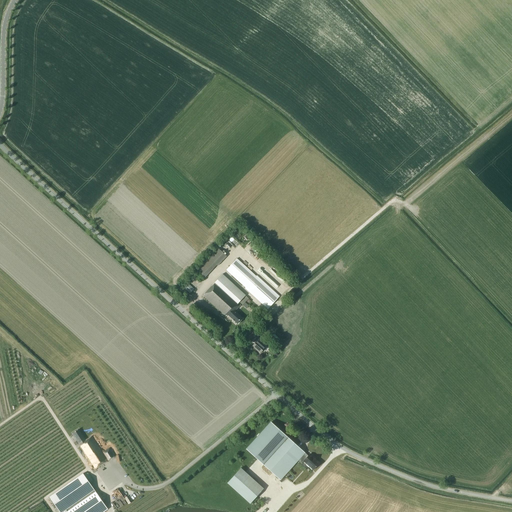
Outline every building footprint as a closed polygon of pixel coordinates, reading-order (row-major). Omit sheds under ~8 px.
[(195,270),(204,278),(217,265),(217,266),(227,256),(218,248),(213,253),(212,252),(195,270)] [(237,258),(226,270),(268,308),(279,297),(237,258)] [(241,304),(239,302),(245,295),(222,274),(203,296),(223,315),(224,314),(226,316),(227,314),(232,319),(234,321),(238,324),(243,318),(235,311),(241,305),(241,304)] [(187,283),(183,287),(190,293),(194,289),(187,283)] [(245,295),(239,302),(243,305),(249,298),(245,295)] [(260,353),(265,347),(258,341),(259,339),(257,338),(257,337),(255,335),(250,340),(253,342),(254,342),(255,343),(252,346),(260,353)] [(271,422),(247,450),(280,480),(302,456),(305,459),(304,461),(313,470),(319,463),(310,454),(308,456),(271,422)] [(95,470),(115,457),(110,449),(103,453),(92,436),(86,441),(79,429),(73,433),(81,445),(80,446),(95,470)] [(264,488),(241,468),(227,483),(250,503),(264,488)] [(49,497),(59,511),(103,511),(108,509),(90,483),(92,482),(92,480),(88,473),(86,473),(84,474),(83,473),(49,497)]
